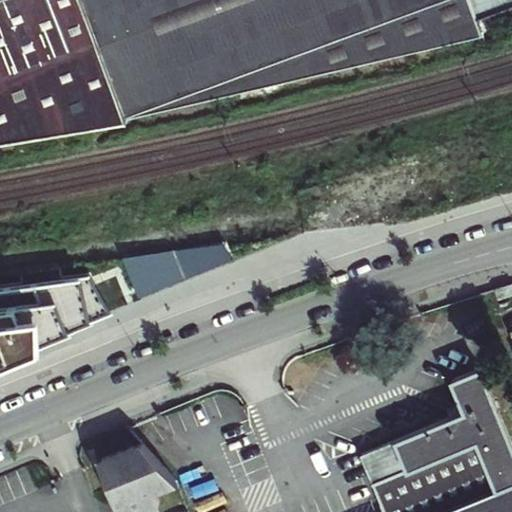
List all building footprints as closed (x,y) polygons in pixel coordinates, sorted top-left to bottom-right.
[(0,0),(0,138),(128,118),(148,115),(496,31),(490,14),(484,0),(0,0)] [(511,0),(484,0),(490,14),(511,6),(511,0)] [(232,258),(225,240),(123,254),(139,295),(232,258)] [(0,356),(109,312),(88,275),(0,286),(0,356)] [(511,284),(499,289),(501,298),(511,294),(511,284)] [(511,511),(511,426),(487,366),(456,377),(470,411),(366,453),(388,511),(511,511)] [(179,474),(146,436),(104,453),(121,497),(131,493),(136,507),(165,496),(159,481),(175,475),(179,474)] [(131,493),(121,497),(127,511),(136,507),(131,493)]
